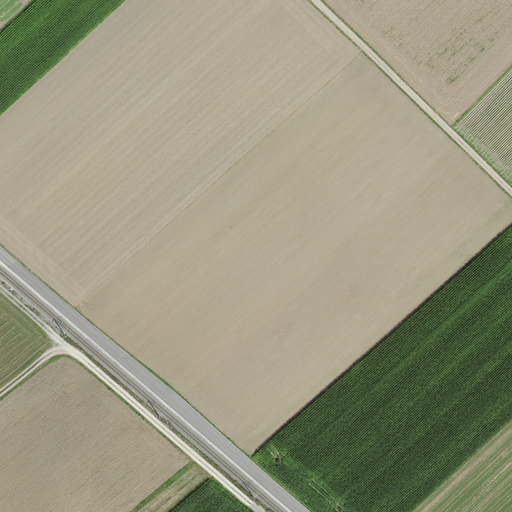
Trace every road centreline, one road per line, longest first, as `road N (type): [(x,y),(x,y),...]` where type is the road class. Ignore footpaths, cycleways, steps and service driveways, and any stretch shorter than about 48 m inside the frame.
road 1 (tertiary): [(0,252),(299,511)]
road 2 (track): [(315,0),(511,193)]
road 3 (track): [(60,341),(258,511)]
road 4 (track): [(0,288),(60,341),(0,392)]
